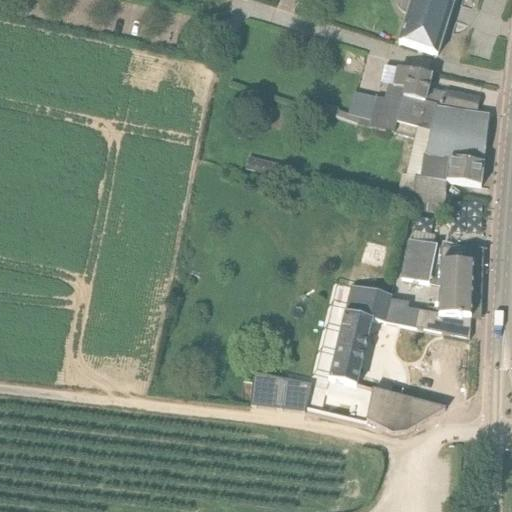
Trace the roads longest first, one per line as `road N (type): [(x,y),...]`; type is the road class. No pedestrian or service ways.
road 1 (unclassified): [(493,433),(441,434),(403,446),(324,425),(0,389)]
road 2 (secondary): [(503,349),(511,220)]
